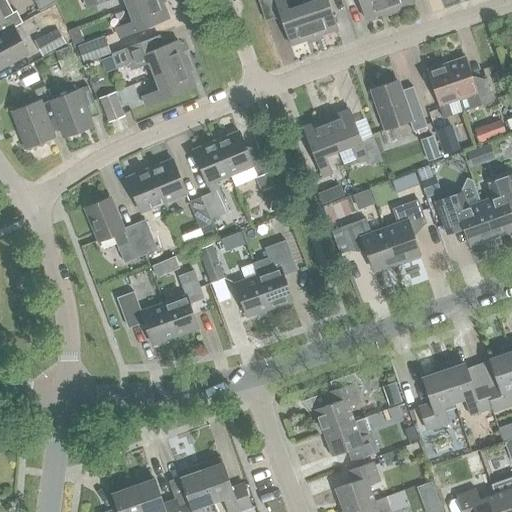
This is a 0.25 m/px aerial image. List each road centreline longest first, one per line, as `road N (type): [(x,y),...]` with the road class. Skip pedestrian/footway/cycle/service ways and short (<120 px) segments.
road 1 (residential): [(250,375),(511,284)]
road 2 (residential): [(259,90),(511,2)]
road 3 (residential): [(25,205),(114,150),(259,90)]
road 4 (residential): [(62,396),(63,293),(25,205)]
road 5 (residential): [(62,396),(176,392),(250,375)]
road 6 (residential): [(250,375),(298,511)]
